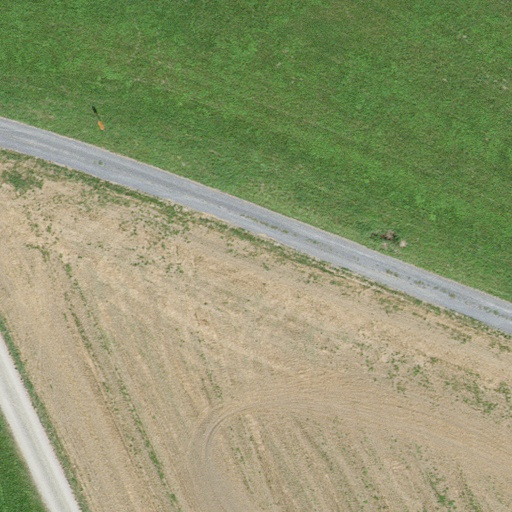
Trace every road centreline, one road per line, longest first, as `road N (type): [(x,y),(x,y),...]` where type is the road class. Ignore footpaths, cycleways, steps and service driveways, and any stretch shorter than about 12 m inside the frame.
road 1 (track): [(511,333),(53,153),(0,140)]
road 2 (track): [(0,377),(63,511)]
